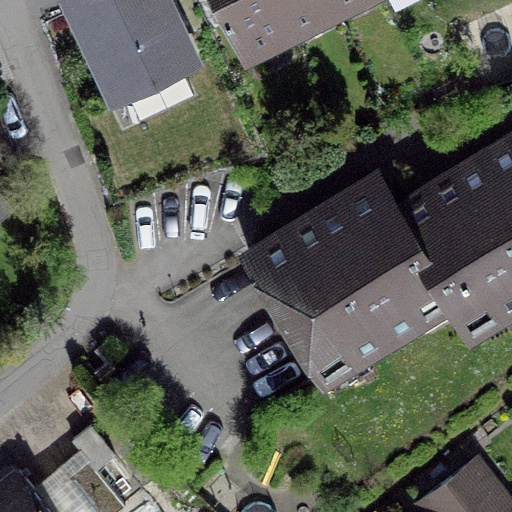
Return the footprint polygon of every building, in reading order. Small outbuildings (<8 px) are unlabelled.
[(69,0),(116,116),(176,92),(139,0),(69,0)] [(224,0),(245,41),(327,0),(224,0)] [(511,135),(391,210),(442,294),(465,331),(511,301),(511,135)] [(379,190),(252,266),(315,370),(442,294),(391,210),(379,190)] [(426,511),(506,511),(511,508),(511,506),(474,457),(418,500),(426,511)] [(36,511),(18,489),(0,504),(0,511),(36,511)]
